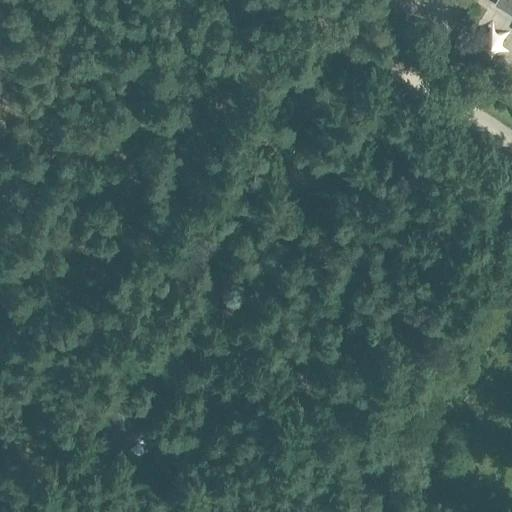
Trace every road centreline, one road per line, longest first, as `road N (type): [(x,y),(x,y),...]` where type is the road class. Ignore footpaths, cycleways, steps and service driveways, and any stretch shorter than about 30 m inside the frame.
road 1 (unclassified): [(511,142),(388,65)]
road 2 (track): [(388,65),(285,0)]
